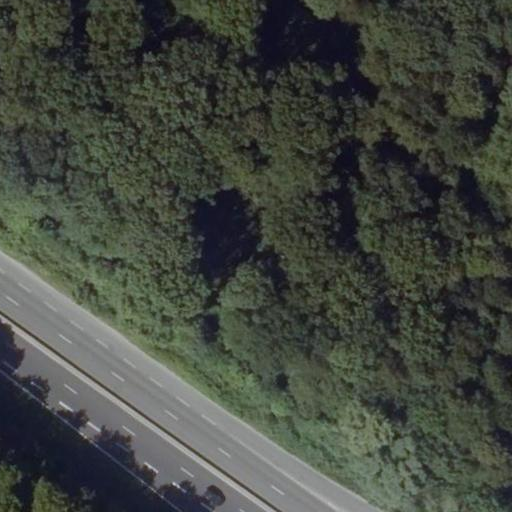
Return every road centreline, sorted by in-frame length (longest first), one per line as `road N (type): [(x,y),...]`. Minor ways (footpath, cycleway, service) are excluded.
road 1 (trunk): [(0,334),(242,511)]
road 2 (trunk): [(218,450),(0,289)]
road 3 (trunk): [(361,511),(276,461),(218,450)]
